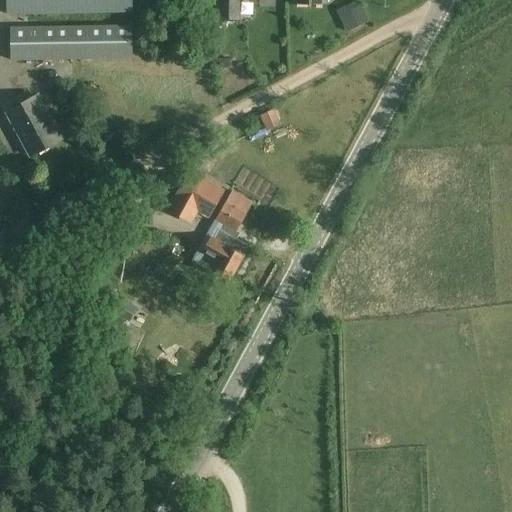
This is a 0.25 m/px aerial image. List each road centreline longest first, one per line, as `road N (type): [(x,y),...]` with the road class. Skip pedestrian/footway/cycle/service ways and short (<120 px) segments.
road 1 (tertiary): [(167,511),(441,4)]
road 2 (unclassified): [(0,237),(441,4)]
